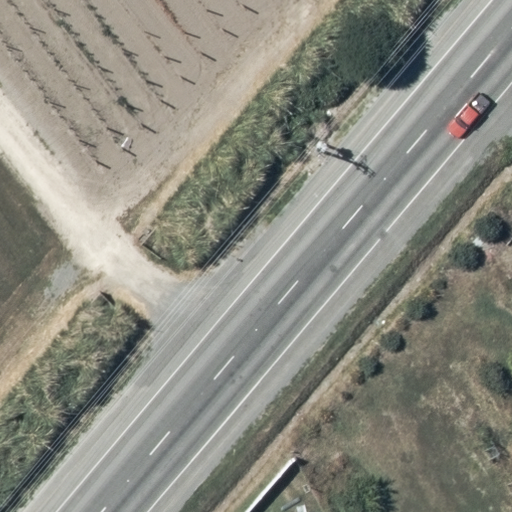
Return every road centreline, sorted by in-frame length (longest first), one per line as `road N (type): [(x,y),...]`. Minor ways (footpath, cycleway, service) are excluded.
road 1 (tertiary): [(107,511),(511,35)]
road 2 (unknown): [(241,354),(79,194),(0,91)]
